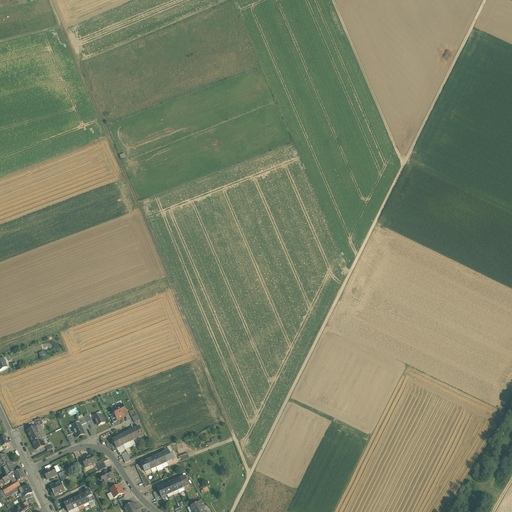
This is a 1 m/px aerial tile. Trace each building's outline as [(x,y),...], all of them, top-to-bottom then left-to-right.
[(128,415),(123,404),(117,407),(122,418),(128,415)] [(117,407),(112,410),(115,416),(117,420),(122,418),(117,407)] [(102,416),(94,419),(97,424),(98,424),(99,426),(106,423),(102,416)] [(84,418),(78,421),(80,425),(81,426),(87,424),(84,418)] [(41,419),(35,421),(38,428),(44,424),(41,419)] [(80,425),(73,428),(77,438),(85,434),(81,426),(80,425)] [(36,427),(27,431),(33,443),(40,439),(42,438),(36,427)] [(140,427),(133,430),(137,439),(144,436),(140,427)] [(133,430),(126,434),(130,442),(134,440),(134,441),(137,439),(133,430)] [(126,434),(119,437),(123,445),(127,443),(127,444),(130,443),(130,442),(126,434)] [(6,437),(0,439),(0,448),(2,448),(2,447),(9,444),(6,437)] [(119,437),(112,440),(114,444),(116,448),(120,446),(120,447),(124,446),(123,445),(119,437)] [(211,439),(212,442),(207,443),(208,446),(218,443),(216,437),(211,439)] [(40,439),(33,443),(37,451),(45,447),(43,442),(41,443),(40,439)] [(169,451),(163,454),(167,463),(176,459),(172,452),(169,453),(169,451)] [(177,456),(179,461),(189,458),(187,453),(177,456)] [(5,454),(0,457),(0,466),(1,469),(2,468),(10,464),(5,454)] [(167,463),(163,454),(158,456),(162,465),(167,463)] [(97,463),(93,455),(82,460),(86,468),(97,463)] [(162,465),(158,456),(152,459),(156,468),(162,465)] [(156,468),(152,459),(147,461),(151,470),(156,468)] [(151,470),(147,461),(141,463),(142,466),(143,469),(145,472),(145,473),(151,470)] [(10,464),(2,468),(7,477),(10,476),(13,474),(17,472),(12,463),(10,464)] [(104,463),(98,466),(100,471),(107,468),(104,463)] [(54,468),(44,473),(47,480),(58,475),(54,468)] [(21,470),(13,474),(14,477),(17,482),(25,478),(21,470)] [(114,479),(110,470),(108,471),(102,474),(99,475),(102,481),(100,482),(103,481),(105,484),(114,479)] [(10,476),(3,480),(4,483),(3,484),(4,485),(13,480),(12,478),(10,476)] [(185,477),(180,479),(183,488),(189,486),(185,477)] [(183,488),(180,479),(174,482),(178,491),(183,488)] [(17,482),(2,491),(5,495),(16,489),(20,486),(17,482)] [(61,482),(55,485),(55,484),(50,486),(55,496),(65,491),(61,482)] [(174,482),(169,484),(173,493),(178,491),(174,482)] [(169,484),(163,487),(167,495),(173,493),(169,484)] [(28,485),(22,489),(24,493),(22,494),(24,497),(32,493),(28,485)] [(120,486),(110,490),(114,500),(124,495),(120,486)] [(163,487),(158,489),(158,491),(160,494),(161,496),(161,498),(167,495),(163,487)] [(16,489),(5,495),(6,498),(17,491),(16,489)] [(87,494),(84,495),(89,504),(94,501),(88,490),(86,491),(87,494)] [(89,504),(84,495),(79,497),(84,506),(89,504)] [(84,506),(79,497),(74,500),(79,508),(84,506)] [(79,508),(74,500),(69,502),(73,511),(79,508)] [(69,502),(64,504),(68,511),(69,511),(71,511),(73,511),(69,502)] [(200,502),(191,506),(194,511),(203,508),(200,502)]
